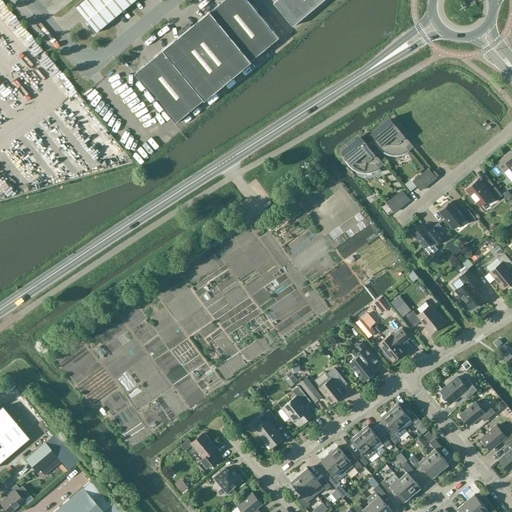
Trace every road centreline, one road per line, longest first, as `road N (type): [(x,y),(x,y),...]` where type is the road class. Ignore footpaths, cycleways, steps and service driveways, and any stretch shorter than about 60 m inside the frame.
road 1 (tertiary): [(0,311),(436,25)]
road 2 (unclassified): [(172,0),(92,60),(65,49),(25,0)]
road 3 (residential): [(264,480),(403,380)]
road 4 (residential): [(511,128),(402,216)]
road 5 (unknown): [(0,66),(86,166)]
road 6 (residential): [(403,380),(511,310)]
